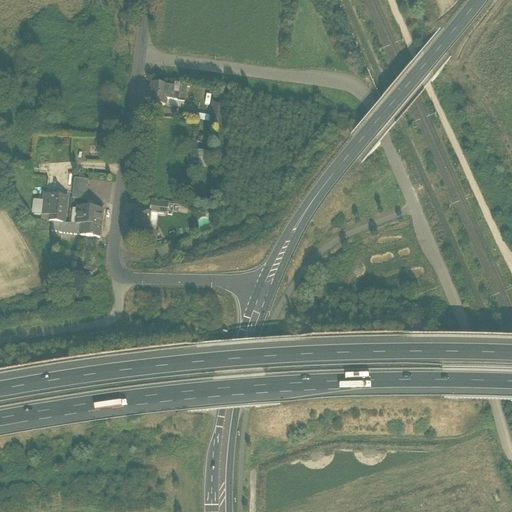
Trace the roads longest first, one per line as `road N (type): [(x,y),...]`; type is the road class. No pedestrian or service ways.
road 1 (unclassified): [(511,454),(360,90),(136,57)]
road 2 (motorway): [(511,359),(289,359),(0,393)]
road 3 (motorway): [(0,421),(283,389),(511,387)]
road 4 (secondary): [(482,0),(319,194),(263,297)]
road 5 (track): [(390,0),(511,264)]
road 6 (residential): [(120,279),(113,264),(136,57)]
road 7 (secondary): [(220,511),(228,415),(263,297)]
road 8 (track): [(0,344),(109,322),(120,279)]
road 9 (unclassified): [(120,279),(229,284),(263,297)]
